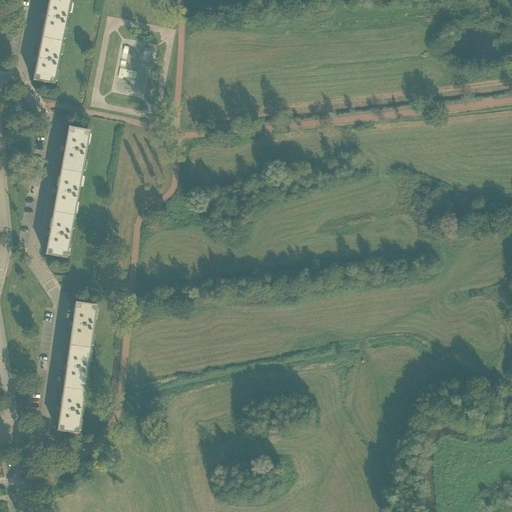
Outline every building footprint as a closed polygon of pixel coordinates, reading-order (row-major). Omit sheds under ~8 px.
[(44,20),(40,38),(61,42),(70,0),(67,0),(48,0),(45,15),(43,14),(42,19),(44,20)] [(61,42),(40,38),(37,57),(34,56),(33,61),(36,62),(32,81),(53,85),(61,42)] [(63,152),(60,170),(81,174),(88,132),(68,128),(64,147),(62,146),(61,151),(63,152)] [(81,174),(60,170),(56,189),(54,188),(53,193),(56,194),(52,213),(73,216),(81,174)] [(73,216),(52,213),(49,231),(46,231),(45,236),(48,236),(44,255),(65,259),(73,216)] [(68,346),(89,349),(95,306),(74,303),(72,322),(69,322),(68,327),(71,327),(68,346)] [(65,369),(62,388),(83,391),(89,349),(68,346),(66,364),(63,364),(62,369),(65,369)] [(83,391),(62,388),(60,407),(57,406),(56,411),(59,412),(56,431),(77,434),(83,391)]
